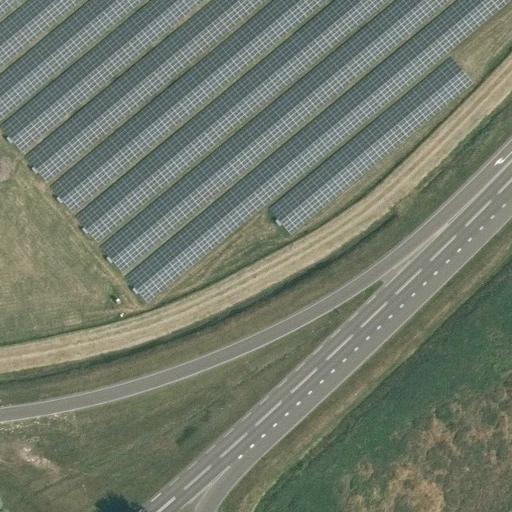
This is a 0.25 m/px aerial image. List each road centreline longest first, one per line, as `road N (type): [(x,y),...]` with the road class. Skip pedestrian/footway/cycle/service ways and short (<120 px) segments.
road 1 (primary): [(511,174),(304,318),(227,355),(113,395),(0,415)]
road 2 (primary): [(228,451),(511,180)]
